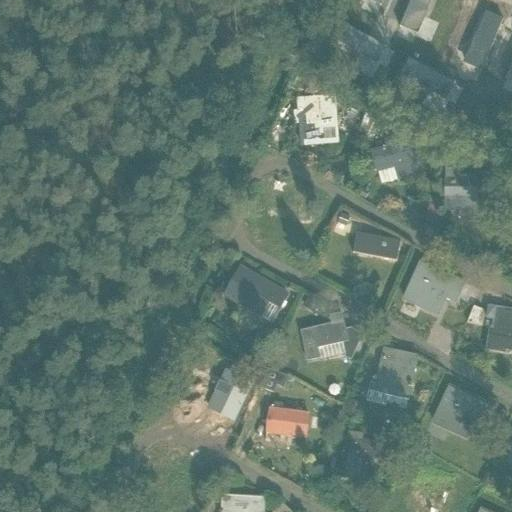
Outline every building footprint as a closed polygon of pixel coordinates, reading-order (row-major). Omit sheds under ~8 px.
[(412,0),(401,27),(418,34),(432,0),(412,0)] [(488,12),(465,64),(482,71),(504,20),(488,12)] [(340,22),(331,39),(377,64),(386,47),(340,22)] [(409,59),(400,76),(446,100),(455,83),(409,59)] [(304,77),(299,89),(314,97),(320,85),(304,77)] [(511,112),(472,95),(464,114),(511,135),(511,112)] [(334,99),(298,101),(299,130),(300,148),(323,146),(322,128),(336,128),(334,99)] [(389,148),(373,153),(378,171),(394,167),(397,178),(414,174),(412,168),(423,165),(416,140),(405,143),(402,145),(399,136),(387,140),(389,148)] [(438,153),(433,164),(440,167),(445,156),(438,153)] [(476,207),(476,182),(476,177),(461,177),(461,170),(445,170),(445,182),(439,182),(439,198),(444,198),(444,211),(460,211),(460,204),(468,204),(467,207),(476,207)] [(296,197),(276,241),(300,252),(321,208),(296,197)] [(483,216),(488,221),(496,221),(501,216),(508,217),(510,207),(498,206),(496,204),(489,204),(484,209),(483,216)] [(339,218),(336,226),(343,229),(347,221),(339,218)] [(368,257),(396,262),(400,243),(389,241),(390,235),(381,233),(380,239),(356,234),(354,248),(369,251),(368,257)] [(421,304),(420,307),(438,315),(445,300),(449,301),(452,295),(458,298),(464,284),(420,264),(404,300),(405,300),(406,297),(421,304)] [(279,310),(287,297),(239,269),(224,296),(261,318),(269,305),(279,310)] [(309,297),(304,305),(315,312),(320,304),(309,297)] [(488,307),(486,319),(493,321),(493,322),(492,327),(490,327),(487,347),(487,351),(506,354),(507,352),(507,350),(511,351),(511,311),(502,309),(502,310),(488,307)] [(468,320),(476,323),(479,317),(471,313),(468,320)] [(346,342),(344,332),(341,318),(330,321),(331,325),(300,332),(307,361),(319,359),(317,348),(346,342)] [(370,383),(368,392),(386,396),(385,401),(405,405),(406,401),(411,378),(415,359),(384,352),(380,371),(377,385),(370,383)] [(274,394),(276,387),(284,389),(288,378),(267,371),(260,389),(274,394)] [(195,395),(205,402),(220,380),(208,372),(202,381),(203,382),(195,395)] [(226,373),(207,411),(234,424),(252,386),(226,373)] [(449,388),(433,423),(434,424),(435,421),(450,427),(449,431),(467,439),(474,423),(478,425),(481,419),(487,422),(493,408),(449,388)] [(347,399),(341,414),(354,419),(360,405),(347,399)] [(266,434),(305,439),(308,415),(282,411),(283,405),(274,404),(273,410),(270,410),(266,434)] [(340,477),(370,481),(376,441),(346,437),(340,477)] [(416,470),(401,501),(424,511),(439,481),(416,470)] [(171,476),(154,511),(188,511),(199,489),(171,476)] [(263,511),(265,499),(222,497),(220,511),(263,511)] [(293,511),(295,511),(282,501),(272,511),(293,511)]
